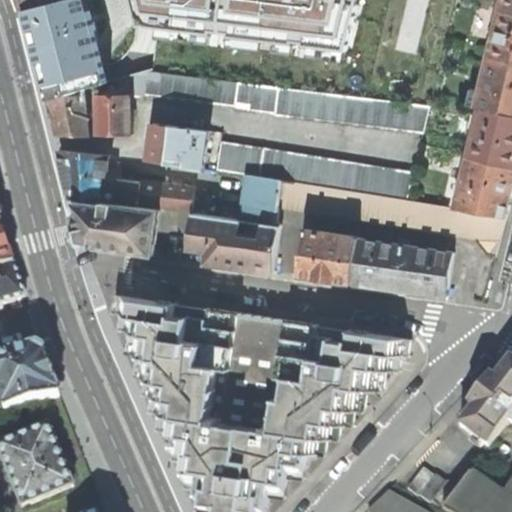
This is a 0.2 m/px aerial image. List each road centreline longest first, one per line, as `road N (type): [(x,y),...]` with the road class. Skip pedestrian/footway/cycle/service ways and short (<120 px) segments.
road 1 (residential): [(45,267),(84,261),(505,326)]
road 2 (residential): [(325,511),(505,326)]
road 3 (tertiary): [(144,511),(59,314)]
road 4 (tertiary): [(45,267),(0,88)]
